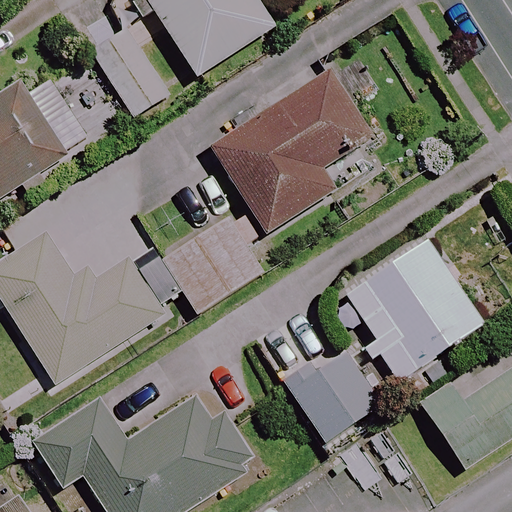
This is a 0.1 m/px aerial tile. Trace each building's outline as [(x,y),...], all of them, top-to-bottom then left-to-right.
[(277,30),(257,0),(145,0),(199,81),(277,30)] [(168,100),(129,35),(94,56),(134,121),(168,100)] [(379,93),(359,61),(214,154),(269,240),(337,196),(325,178),(378,144),(356,108),(379,93)] [(49,87),(30,99),(21,85),(0,98),(0,203),(66,161),(58,148),(79,134),(49,87)] [(265,276),(227,221),(159,263),(198,319),(265,276)] [(84,296),(48,240),(0,270),(0,300),(56,389),(165,319),(131,266),(84,296)] [(486,331),(434,246),(349,298),(401,383),(486,331)] [(511,444),(511,343),(419,404),(466,475),(511,444)] [(359,377),(345,357),(317,377),(309,366),(284,383),(288,389),(328,447),(382,410),(359,377)] [(213,429),(199,406),(130,449),(104,407),(36,449),(65,495),(86,482),(104,511),(195,511),(258,473),(226,421),(213,429)] [(23,511),(1,476),(0,476),(0,511),(23,511)]
